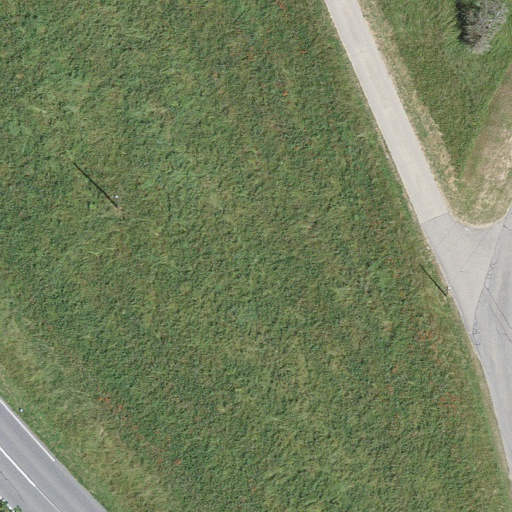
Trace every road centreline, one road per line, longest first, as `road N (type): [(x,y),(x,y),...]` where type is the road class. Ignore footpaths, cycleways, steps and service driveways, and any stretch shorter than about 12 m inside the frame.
road 1 (track): [(490,295),(359,0)]
road 2 (residential): [(511,386),(490,295),(511,245)]
